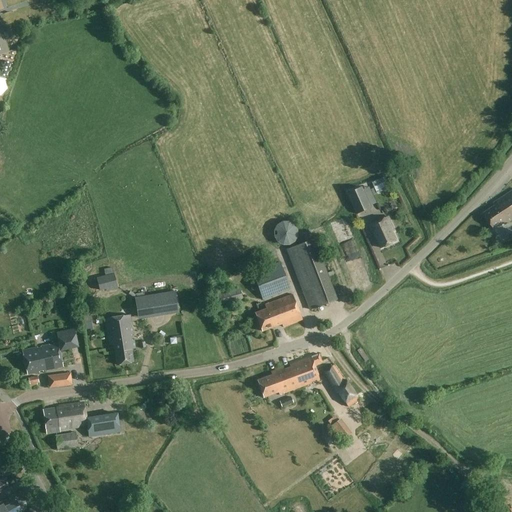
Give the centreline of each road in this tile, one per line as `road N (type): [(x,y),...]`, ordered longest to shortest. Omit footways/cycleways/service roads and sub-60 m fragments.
road 1 (residential): [(0,411),(34,394),(217,368),(324,336),(409,266),(511,159)]
road 2 (track): [(324,336),(367,393),(458,466),(493,511)]
